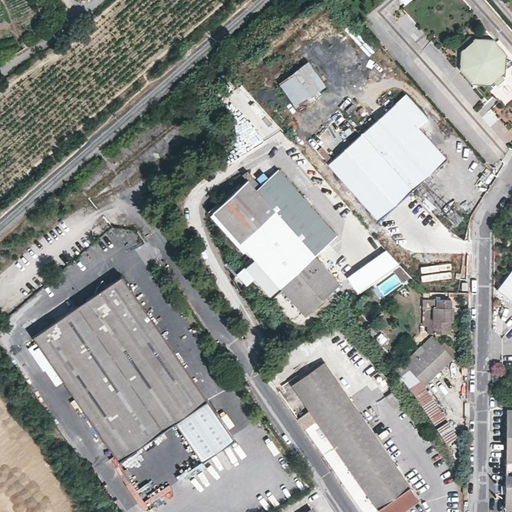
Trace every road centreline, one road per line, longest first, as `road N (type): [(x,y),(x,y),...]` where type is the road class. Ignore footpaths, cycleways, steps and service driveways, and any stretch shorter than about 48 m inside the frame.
road 1 (residential): [(511,174),(485,247),(477,511)]
road 2 (residential): [(162,245),(347,511)]
road 3 (unknown): [(242,360),(256,332),(197,222),(195,203),(227,170),(260,153),(280,157)]
road 4 (residential): [(0,71),(97,0)]
